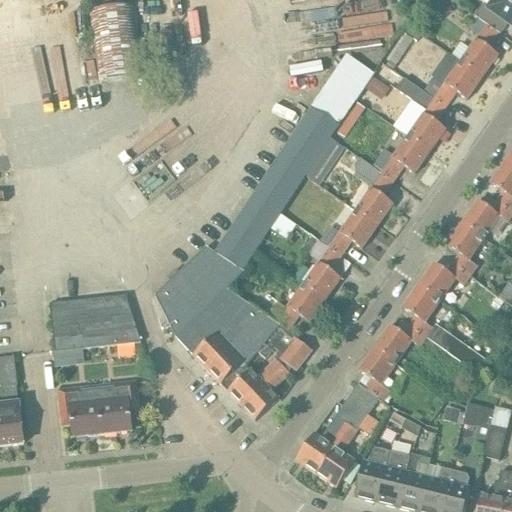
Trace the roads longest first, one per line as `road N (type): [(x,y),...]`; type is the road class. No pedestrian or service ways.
road 1 (unknown): [(131,272),(198,194),(232,136),(240,99),(206,70),(188,73),(83,170),(44,87)]
road 2 (residential): [(250,476),(281,444),(511,107)]
road 3 (residential): [(64,482),(234,459)]
